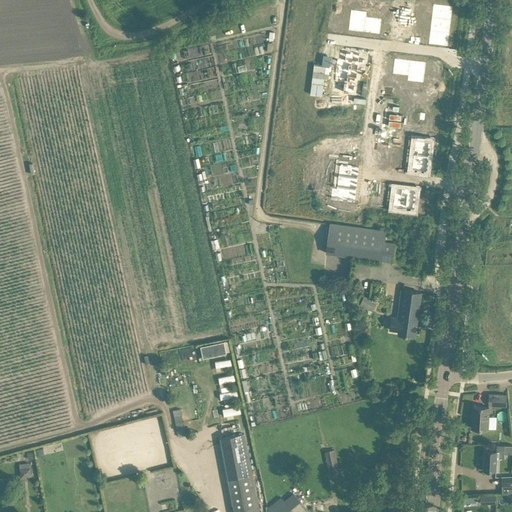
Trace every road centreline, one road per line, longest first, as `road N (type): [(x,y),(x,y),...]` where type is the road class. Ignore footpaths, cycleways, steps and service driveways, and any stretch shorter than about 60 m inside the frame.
road 1 (tertiary): [(443,376),(484,57)]
road 2 (track): [(282,0),(251,223)]
road 3 (unclassified): [(91,0),(105,27),(132,38),(210,0)]
road 4 (tertiary): [(432,511),(443,376)]
road 5 (residential): [(362,173),(376,45)]
